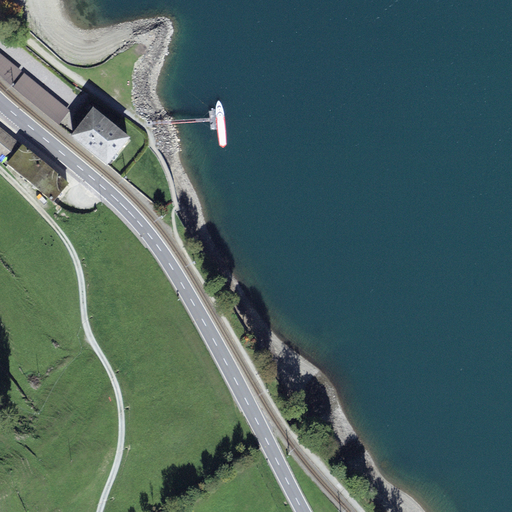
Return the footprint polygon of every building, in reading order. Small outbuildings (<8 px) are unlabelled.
[(22,72),(0,53),(0,73),(12,86),(22,72)] [(68,108),(24,73),(13,87),(56,123),(68,108)] [(93,109),(72,138),(108,166),(130,139),(93,109)] [(17,141),(0,127),(0,158),(1,160),(17,141)] [(23,145),(7,165),(54,202),(70,184),(23,145)]
